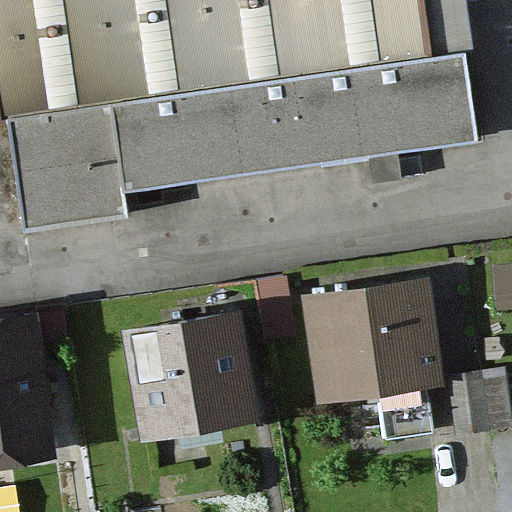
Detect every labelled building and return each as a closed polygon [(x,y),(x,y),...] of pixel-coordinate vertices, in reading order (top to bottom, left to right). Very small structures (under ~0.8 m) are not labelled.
[(127,182),(484,133),(465,0),(0,0),(0,164),(10,233),(132,216),(127,182)] [(285,264),(256,271),(270,331),(299,324),(285,264)] [(444,383),(428,266),(303,283),(319,400),(444,383)] [(262,411),(242,290),(121,310),(142,431),(262,411)] [(0,449),(58,441),(37,297),(0,302),(0,449)]
